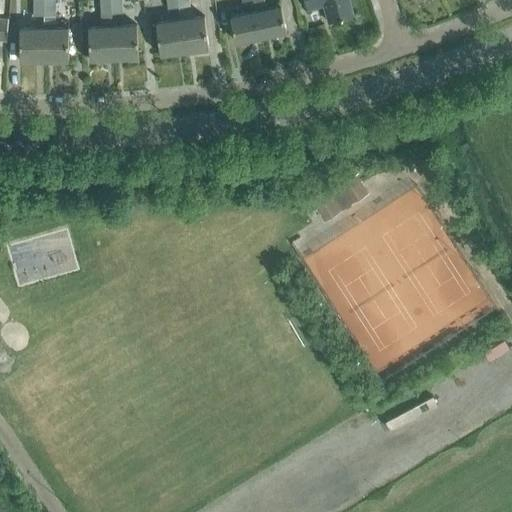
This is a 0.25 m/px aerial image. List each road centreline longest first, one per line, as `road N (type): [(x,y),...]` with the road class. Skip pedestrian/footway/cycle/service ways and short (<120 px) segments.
road 1 (secondary): [(0,140),(160,130),(293,110),(404,82),(511,38)]
road 2 (residential): [(395,49),(210,95),(0,107)]
road 3 (unclassified): [(511,7),(395,49)]
